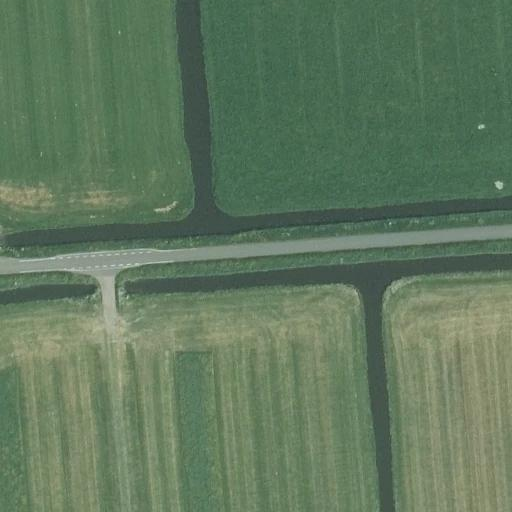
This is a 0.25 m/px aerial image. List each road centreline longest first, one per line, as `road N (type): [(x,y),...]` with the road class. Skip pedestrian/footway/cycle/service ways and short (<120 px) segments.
road 1 (unclassified): [(0,271),(511,234)]
road 2 (track): [(128,511),(108,263)]
